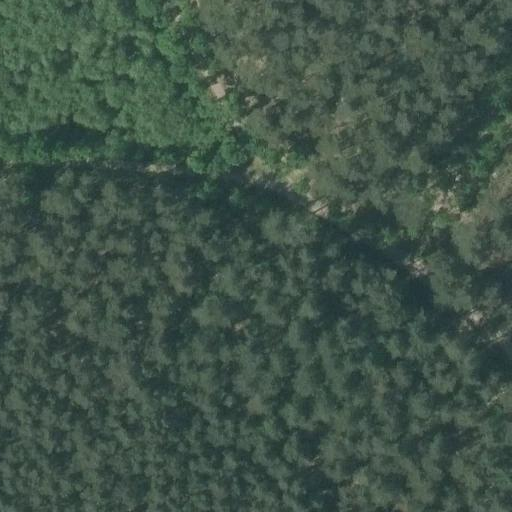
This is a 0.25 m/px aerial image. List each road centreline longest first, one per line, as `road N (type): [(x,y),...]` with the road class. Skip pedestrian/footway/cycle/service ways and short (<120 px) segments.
road 1 (track): [(403,251),(334,208),(240,166),(0,146)]
road 2 (track): [(511,79),(403,251)]
road 3 (track): [(181,0),(255,141),(240,166)]
road 4 (track): [(511,356),(403,251)]
